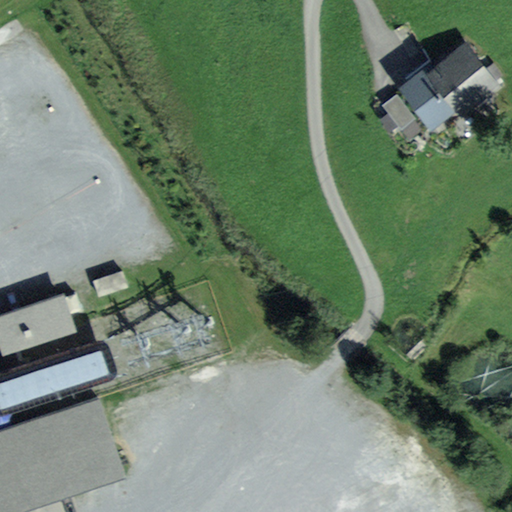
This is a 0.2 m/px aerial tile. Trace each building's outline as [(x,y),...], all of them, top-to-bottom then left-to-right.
[(435,68),(409,88),(432,118),(458,98),(464,105),(496,80),(471,47),(439,72),(435,68)] [(411,138),(427,126),(399,89),(383,101),(411,138)] [(123,271),(95,280),(100,295),(128,286),(123,271)] [(0,343),(1,348),(77,334),(69,294),(0,307),(0,343)] [(103,340),(0,375),(0,414),(1,417),(116,378),(103,340)] [(99,396),(0,429),(0,511),(5,511),(124,472),(99,396)]
